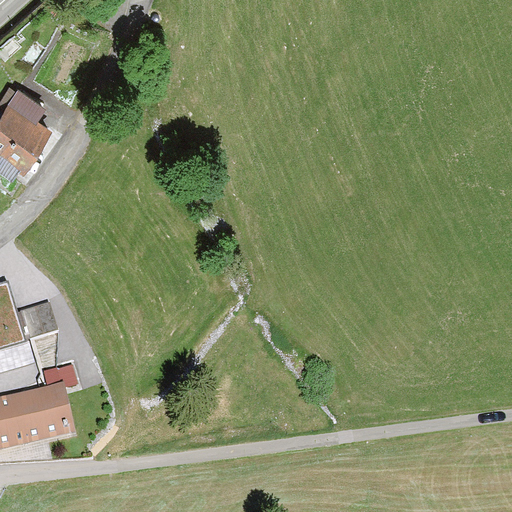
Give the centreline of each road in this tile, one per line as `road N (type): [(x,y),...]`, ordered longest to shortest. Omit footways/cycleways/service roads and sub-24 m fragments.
road 1 (track): [(0,485),(511,415)]
road 2 (residential): [(139,0),(55,176),(0,233)]
